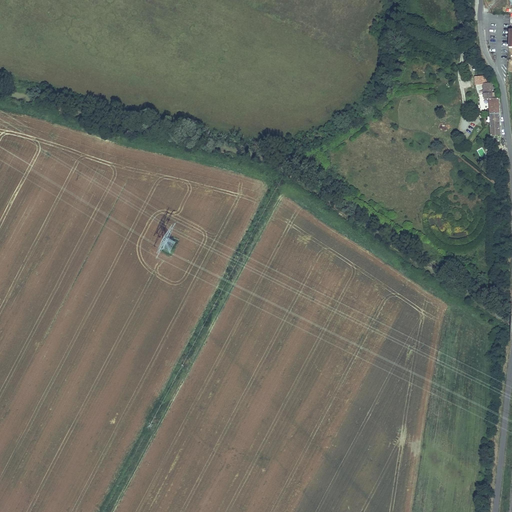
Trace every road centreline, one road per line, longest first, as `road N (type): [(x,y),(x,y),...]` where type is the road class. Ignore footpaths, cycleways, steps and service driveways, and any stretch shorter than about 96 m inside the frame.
road 1 (unclassified): [(511,156),(503,89),(480,34),(479,0)]
road 2 (unclassified): [(494,511),(511,366)]
